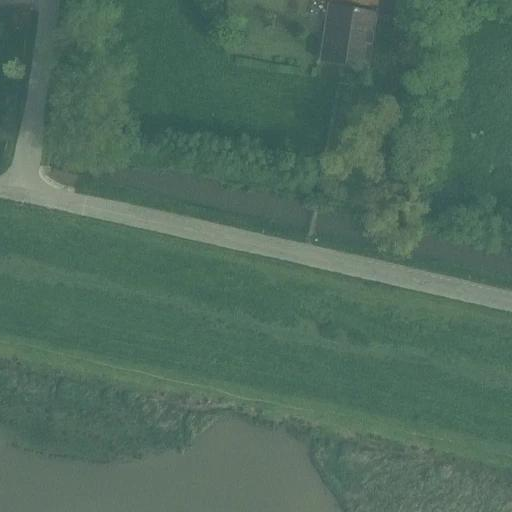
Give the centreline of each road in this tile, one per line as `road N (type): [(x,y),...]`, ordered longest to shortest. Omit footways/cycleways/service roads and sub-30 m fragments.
road 1 (unclassified): [(511,303),(18,194)]
road 2 (unclassified): [(18,194),(49,0)]
